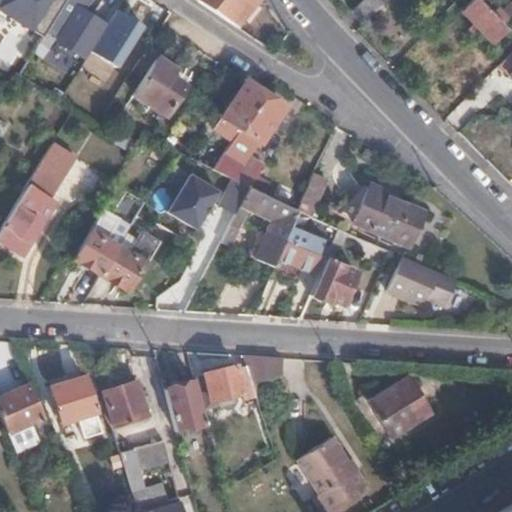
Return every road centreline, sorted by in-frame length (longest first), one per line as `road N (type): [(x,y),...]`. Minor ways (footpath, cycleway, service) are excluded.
road 1 (residential): [(511,352),(0,318)]
road 2 (residential): [(172,0),(324,97),(368,84)]
road 3 (residential): [(368,84),(511,226)]
